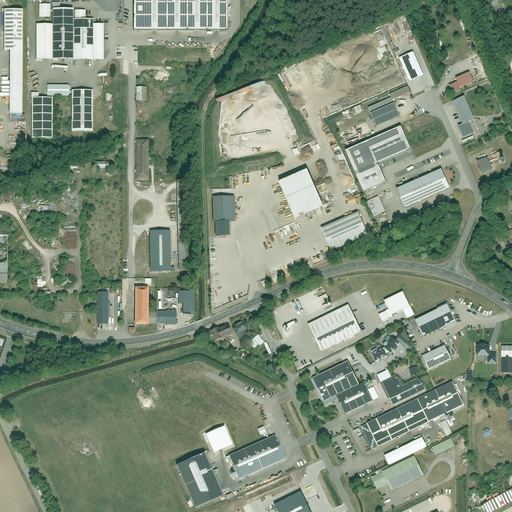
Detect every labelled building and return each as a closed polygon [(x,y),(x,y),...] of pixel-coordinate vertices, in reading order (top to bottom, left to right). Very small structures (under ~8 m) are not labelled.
[(226,0),(132,0),(132,31),(226,31),(226,0)] [(38,17),(48,17),(48,4),(38,4),(38,17)] [(9,114),(22,114),(22,8),(4,8),(4,50),(9,50),(9,114)] [(50,24),(32,24),(32,61),(101,60),(101,23),(91,24),(91,19),(83,19),(83,9),(50,9),(50,24)] [(423,76),(413,53),(399,59),(409,82),(423,76)] [(447,86),(451,95),(460,92),(459,89),(473,83),(469,74),(454,80),(455,83),(447,86)] [(145,101),(145,87),(135,87),(135,101),(145,101)] [(89,90),(68,90),(68,132),(90,132),(89,90)] [(50,138),(50,98),(28,98),(28,138),(50,138)] [(457,128),(462,140),(473,135),(468,124),(474,122),(463,98),(452,103),(462,126),(457,128)] [(391,103),(366,114),(372,127),(397,116),(391,103)] [(362,105),(351,108),(353,114),(364,111),(362,105)] [(377,166),(410,152),(399,129),(343,153),(362,195),(385,185),(377,166)] [(146,140),(132,140),(133,181),(147,181),(146,140)] [(475,163),(481,176),(492,171),(486,158),(475,163)] [(441,168),(394,189),(403,208),(449,188),(441,168)] [(279,183),(294,219),(323,208),(308,171),(279,183)] [(56,173),(49,173),(49,177),(43,177),(43,183),(72,184),(72,178),(56,178),(56,173)] [(234,198),(211,199),(212,225),(215,225),(215,238),(229,238),(229,224),(235,224),(234,198)] [(384,213),(378,198),(365,204),(372,219),(384,213)] [(354,208),(315,226),(327,252),(366,234),(354,208)] [(169,233),(148,233),(149,273),(173,273),(173,269),(170,270),(169,233)] [(148,289),(135,289),(135,325),(148,325),(148,312),(148,289)] [(167,291),(167,289),(163,289),(163,301),(172,301),(172,291),(167,291)] [(179,304),(183,304),(183,313),(194,313),(193,290),(183,290),(183,292),(179,292),(179,304)] [(398,308),(399,310),(408,306),(403,292),(391,297),(391,299),(389,300),(392,299),(394,304),(399,302),(400,307),(398,308)] [(108,297),(97,297),(97,324),(108,324),(108,297)] [(348,305),(308,325),(321,352),(361,332),(348,305)] [(446,306),(413,322),(422,339),(454,323),(446,306)] [(385,311),(377,315),(381,322),(388,318),(385,311)] [(148,312),(148,325),(157,325),(156,312),(148,312)] [(156,312),(157,325),(176,325),(176,312),(156,312)] [(247,338),(250,336),(248,332),(244,334),(243,331),(248,328),(250,327),(248,324),(246,325),(245,322),(234,327),(237,333),(236,334),(240,343),(248,339),(247,338)] [(215,341),(232,334),(228,325),(218,329),(218,328),(210,331),(215,341)] [(414,346),(400,334),(396,339),(410,351),(414,346)] [(248,341),(252,350),(263,344),(258,335),(248,341)] [(372,353),(376,361),(387,356),(386,354),(391,353),(400,343),(392,337),(388,342),(387,341),(384,345),(385,346),(383,348),(372,353)] [(445,345),(422,356),(429,370),(452,359),(445,345)] [(495,364),(495,353),(488,353),(488,345),(474,345),(474,356),(476,356),(476,360),(487,360),(487,364),(495,364)] [(511,347),(500,347),(500,359),(502,359),(502,368),(511,367),(511,347)] [(337,397),(345,415),(373,402),(363,382),(359,384),(348,361),(310,379),(321,404),(337,397)] [(420,373),(418,366),(410,368),(412,375),(420,373)] [(390,401),(392,406),(425,393),(419,381),(401,388),(396,376),(391,378),(388,371),(375,376),(378,385),(381,384),(389,402),(390,401)] [(452,383),(360,428),(372,451),(464,407),(452,383)] [(446,436),(451,434),(446,420),(441,422),(446,436)] [(257,429),(259,435),(265,433),(263,426),(257,429)] [(206,435),(214,453),(232,445),(224,427),(206,435)] [(229,455),(239,479),(285,459),(275,435),(229,455)] [(451,439),(432,448),(436,455),(455,446),(451,439)] [(415,441),(395,449),(396,453),(391,455),(393,461),(419,451),(415,441)] [(204,453),(176,466),(195,508),(223,496),(204,453)] [(377,489),(387,484),(391,492),(424,476),(414,457),(371,478),(377,489)] [(309,511),(301,493),(274,505),(277,511),(309,511)]
